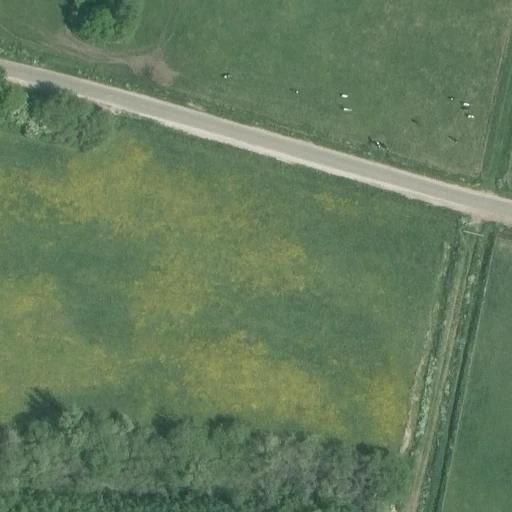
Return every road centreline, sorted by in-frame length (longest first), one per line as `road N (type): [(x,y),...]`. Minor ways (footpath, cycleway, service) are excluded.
road 1 (unclassified): [(0,70),(511,211)]
road 2 (track): [(409,511),(477,203)]
